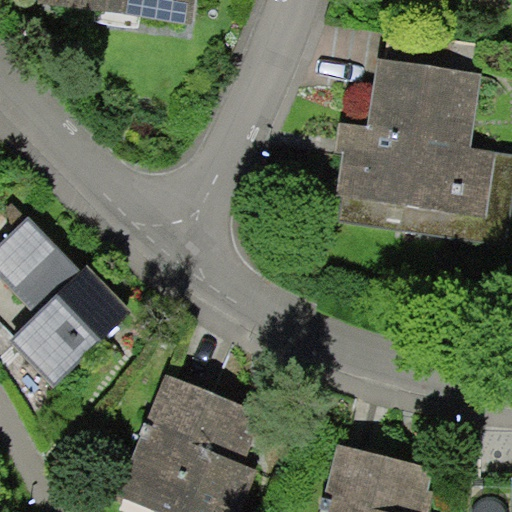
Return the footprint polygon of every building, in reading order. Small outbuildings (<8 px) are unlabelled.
[(62,0),(62,4),(184,22),(187,0),(62,0)] [(408,206),(404,232),(484,243),(497,152),(465,147),(480,45),(388,31),(384,60),(382,60),(372,128),(352,125),(346,162),(341,196),(408,206)] [(55,383),(126,313),(85,270),(80,275),(70,265),(27,220),(0,246),(0,272),(40,313),(13,339),(55,383)] [(140,434),(146,437),(132,472),(170,487),(160,511),(234,511),(251,470),(230,461),(251,410),(199,389),(170,377),(150,426),(144,423),(140,434)] [(416,511),(427,469),(377,456),(343,447),(329,500),(323,498),(320,508),(327,510),(326,511),(416,511)]
